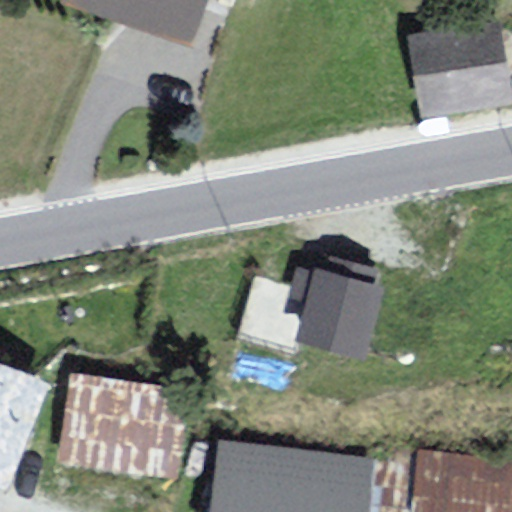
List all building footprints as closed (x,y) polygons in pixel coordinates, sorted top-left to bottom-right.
[(179,0),(80,0),(167,32),(179,0)] [(487,21),(411,33),(422,105),(498,93),(487,21)] [(360,354),(379,289),(321,271),(308,317),(302,337),(360,354)] [(43,382),(0,366),(0,476),(8,479),(26,428),(43,382)] [(183,395),(76,380),(74,390),(65,454),(173,469),(183,395)] [(356,511),(362,456),(218,441),(210,511),(356,511)] [(511,511),(511,454),(416,450),(413,511),(511,511)]
